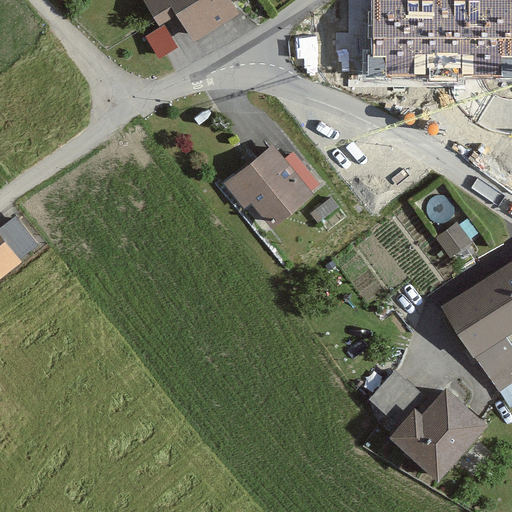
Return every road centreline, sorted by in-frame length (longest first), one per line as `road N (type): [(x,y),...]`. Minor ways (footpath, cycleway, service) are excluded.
road 1 (residential): [(511,204),(247,65)]
road 2 (residential): [(247,65),(211,72),(124,111),(0,204)]
